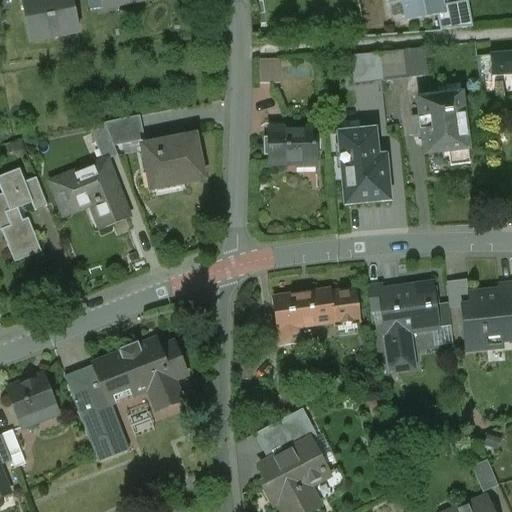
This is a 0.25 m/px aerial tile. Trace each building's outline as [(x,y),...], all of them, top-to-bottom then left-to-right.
[(71,0),(21,0),(30,42),(78,33),(71,0)] [(100,0),(102,9),(148,0),(100,0)] [(442,0),(385,0),(387,6),(402,4),(405,22),(437,16),(445,14),(443,6),(442,0)] [(467,1),(443,6),(445,14),(437,16),(439,31),(472,28),(467,1)] [(422,50),(377,55),(380,80),(425,74),(422,50)] [(511,53),(489,55),(491,78),(511,76),(511,53)] [(377,55),(349,57),(352,84),(380,80),(377,55)] [(280,62),(260,62),(260,84),(280,84),(280,62)] [(445,87),(446,97),(460,95),(459,86),(445,87)] [(446,97),(417,100),(424,155),(448,152),(449,167),(469,165),(460,95),(446,97)] [(139,117),(104,124),(113,147),(144,141),(139,117)] [(104,124),(89,127),(101,158),(115,153),(113,147),(104,124)] [(315,129),(268,129),(268,166),(295,165),(295,163),(315,163),(315,129)] [(374,131),(338,135),(338,136),(343,136),(347,179),(342,180),(344,195),(345,205),(389,201),(385,157),(377,158),(374,131)] [(194,137),(143,147),(151,186),(181,179),(181,183),(203,179),(194,137)] [(106,162),(50,183),(63,216),(91,205),(100,228),(128,217),(116,187),(117,187),(111,173),(110,173),(106,162)] [(20,170),(0,177),(0,186),(3,195),(0,195),(0,231),(2,230),(15,263),(41,253),(28,219),(23,221),(18,209),(32,204),(33,203),(25,183),(20,170)] [(46,206),(35,179),(25,183),(33,203),(32,204),(35,211),(46,206)] [(332,196),(344,195),(342,180),(331,181),(332,196)] [(468,306),(460,307),(465,352),(502,348),(502,342),(511,340),(511,283),(497,285),(498,292),(467,295),(468,306)] [(380,294),(381,293),(380,286),(366,288),(370,314),(382,313),(380,294)] [(381,293),(380,294),(382,313),(391,372),(412,369),(407,333),(436,329),(430,286),(381,293)] [(355,291),(329,295),(333,323),(333,326),(359,322),(355,291)] [(333,323),(329,295),(329,292),(273,300),(280,346),(300,344),(298,328),(333,323)] [(155,342),(137,349),(136,346),(120,353),(121,355),(94,366),(102,387),(107,400),(108,399),(111,405),(148,390),(156,411),(180,402),(172,381),(185,376),(173,345),(158,351),(155,342)] [(251,359),(236,358),(235,380),(249,381),(251,359)] [(94,367),(64,378),(74,403),(86,398),(85,394),(102,387),(94,367)] [(42,377),(8,389),(22,428),(37,422),(34,415),(54,408),(42,377)] [(102,387),(85,394),(86,398),(74,403),(97,463),(99,463),(98,462),(127,451),(128,451),(110,405),(111,405),(108,399),(107,400),(102,387)] [(302,410),(254,436),(268,462),(286,453),(286,454),(307,443),(317,438),(302,410)] [(24,462),(12,432),(1,436),(11,462),(14,466),(24,462)] [(0,466),(11,462),(1,436),(0,436),(0,466)] [(286,453),(268,462),(259,467),(267,482),(262,485),(273,506),(278,503),(282,511),(310,511),(318,508),(308,487),(325,478),(307,443),(286,454),(286,453)] [(471,468),(482,494),(497,487),(487,462),(471,468)] [(0,497),(11,494),(0,466),(0,497)] [(490,511),(485,499),(453,511),(490,511)]
